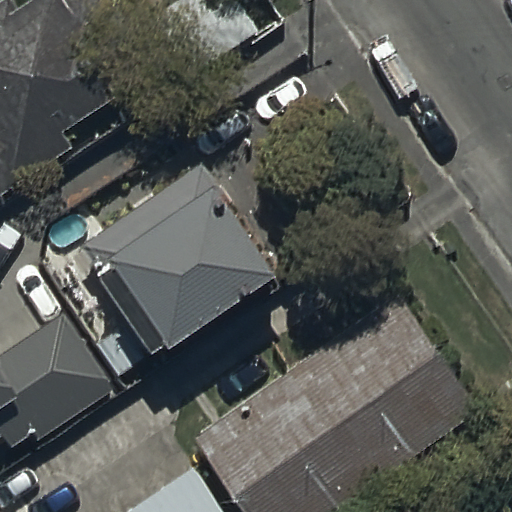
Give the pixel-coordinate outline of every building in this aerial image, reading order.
[(0,203),(70,156),(62,144),(162,76),(120,13),(108,21),(93,0),(62,0),(61,1),(60,0),(46,0),(19,19),(6,0),(0,4),(0,203)] [(234,0),(187,0),(154,21),(192,81),(258,39),(234,0)] [(80,256),(82,259),(131,329),(98,351),(118,380),(146,361),(155,374),(278,290),(221,207),(225,205),(202,172),(80,256)] [(392,299),(191,443),(240,511),(341,511),(475,416),(392,299)] [(0,437),(3,436),(10,446),(29,433),(34,442),(113,388),(62,312),(0,354),(0,437)] [(218,511),(190,471),(130,511),(218,511)]
